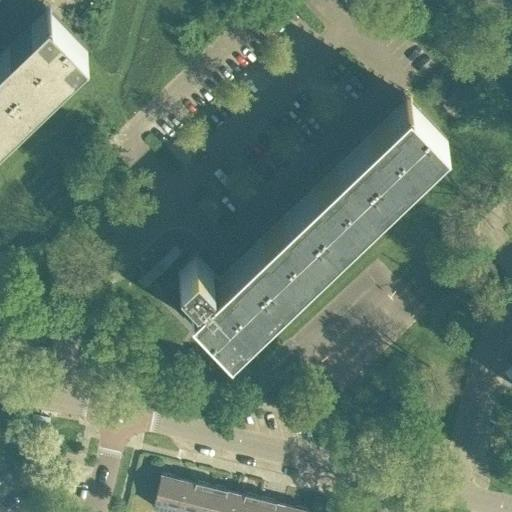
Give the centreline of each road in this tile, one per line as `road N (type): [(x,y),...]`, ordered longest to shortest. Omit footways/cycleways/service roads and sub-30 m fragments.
road 1 (tertiary): [(385,479),(117,412)]
road 2 (tertiary): [(511,508),(385,479)]
